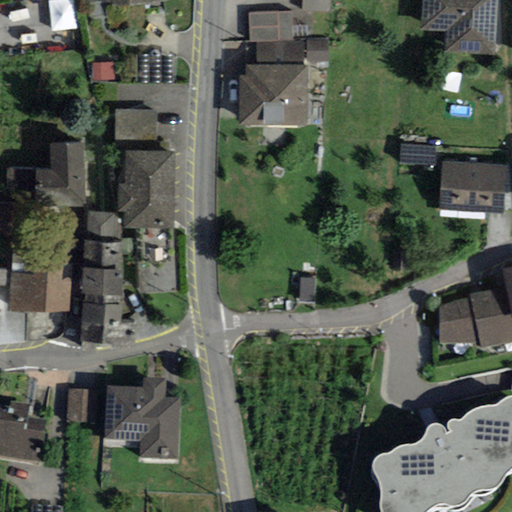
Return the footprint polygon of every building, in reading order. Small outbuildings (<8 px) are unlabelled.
[(57,32),(81,28),(76,0),(56,0),(52,1),(57,32)] [(328,0),(301,0),(301,12),(328,13),(328,0)] [(496,0),(421,0),(421,30),(446,31),(445,57),(494,59),(496,0)] [(292,41),(291,13),(249,14),(250,42),(256,42),(292,41)] [(292,41),(256,42),(257,65),(307,64),(329,63),(328,40),(292,41)] [(139,84),(173,83),(173,55),(139,56),(139,84)] [(115,81),(115,62),(92,62),(92,81),(115,81)] [(245,76),(239,76),(239,126),(306,126),(307,64),(257,65),(245,65),(245,76)] [(457,104),(472,79),(456,70),(441,95),(457,104)] [(115,140),(156,141),(156,111),(115,110),(115,140)] [(82,143),(50,144),(50,170),(52,207),(84,207),(82,143)] [(434,147),(400,146),(399,163),(433,165),(434,147)] [(174,152),(125,152),(124,184),(118,184),(117,212),(125,212),(124,229),(173,230),(174,152)] [(506,166),(442,162),(439,210),(503,214),(506,166)] [(52,207),(50,170),(7,169),(6,207),(52,207)] [(118,214),(88,212),(86,241),(116,243),(118,214)] [(86,241),(84,241),(81,295),(85,295),(85,304),(118,306),(118,297),(124,297),(120,243),(116,243),(86,241)] [(34,243),(12,242),(11,274),(33,275),(33,260),(34,243)] [(33,275),(11,274),(9,310),(68,312),(71,261),(33,260),(33,275)] [(506,287),(511,318),(511,267),(503,269),(506,287)] [(314,303),(314,278),(300,278),(300,303),(314,303)] [(511,343),(511,318),(506,287),(470,294),(471,298),(439,307),(439,345),(479,343),(480,350),(511,343)] [(111,349),(134,346),(134,324),(120,325),(121,306),(118,306),(85,304),(82,304),(80,344),(111,345),(111,349)] [(180,399),(165,398),(166,380),(143,378),(142,388),(107,386),(104,440),(141,442),(140,458),(178,460),(180,399)] [(97,391),(68,390),(66,421),(95,423),(97,391)] [(421,441),(417,444),(405,446),(399,448),(393,452),(386,455),(379,456),(374,459),(371,463),(371,469),(374,476),(377,482),(379,488),(380,495),(380,507),(380,511),(429,511),(432,510),(438,507),(445,507),(454,508),(460,507),(464,505),(470,497),(474,494),(480,491),(491,491),(496,489),(500,485),(507,475),(511,470),(511,397),(507,399),(501,402),(497,405),(492,407),(485,407),(478,408),(471,412),(463,419),(459,421),(453,421),(449,421),(447,424),(448,428),(450,433),(447,434),(442,426),(438,424),(434,424),(430,426),(427,430),(424,437),(421,441)] [(10,407),(0,405),(0,456),(42,462),(48,421),(27,418),(29,405),(10,403),(10,407)]
